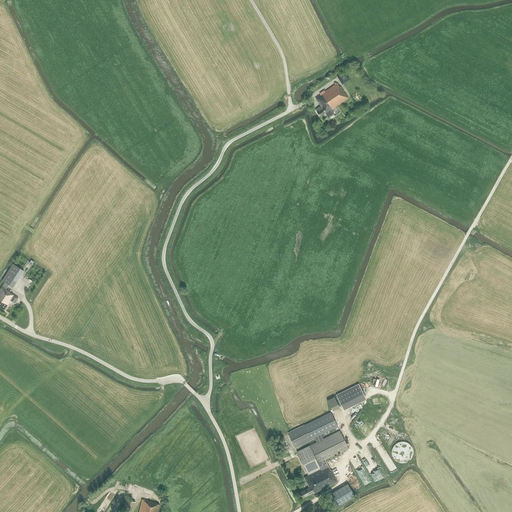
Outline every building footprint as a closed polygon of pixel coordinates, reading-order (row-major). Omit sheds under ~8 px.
[(326,112),(329,116),(333,113),(331,110),(348,98),(351,96),(348,91),(345,93),(341,87),(340,87),(337,83),(316,98),(321,106),(315,110),(317,112),(320,116),(326,112)] [(23,271),(13,264),(2,280),(13,287),(23,271)] [(15,303),(18,298),(10,293),(11,292),(2,287),(0,290),(0,306),(4,310),(10,301),(15,303)] [(359,384),(336,396),(342,407),(364,395),(359,384)] [(339,407),(334,397),(327,400),(333,411),(339,407)] [(299,493),(302,498),(314,492),(314,493),(338,482),(332,470),(331,471),(327,462),(326,462),(325,460),(349,448),(340,430),(323,439),(321,435),(338,427),(331,412),(288,433),(294,446),(314,436),(317,442),(297,452),(309,475),(305,477),(310,487),(299,493)] [(391,456),(394,460),(399,463),(404,463),(409,461),(412,456),(412,450),(409,446),(404,443),(399,443),(394,445),(391,450),(391,456)] [(387,465),(391,473),(398,469),(395,464),(391,466),(390,464),(387,465)] [(338,506),(355,496),(348,484),(331,494),(338,506)] [(122,511),(132,511),(135,502),(126,499),(122,511)] [(158,511),(160,505),(159,504),(156,503),(156,502),(142,499),(139,511),(158,511)]
